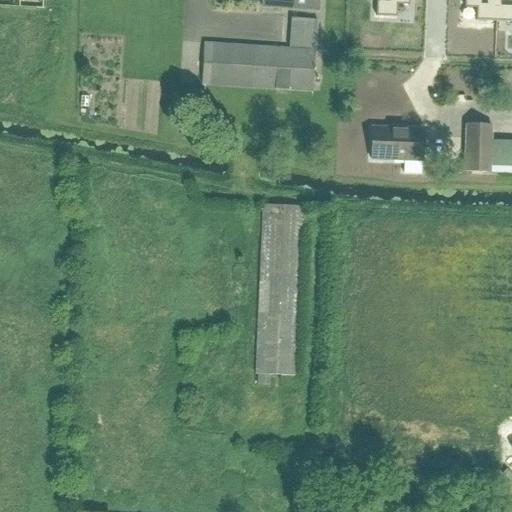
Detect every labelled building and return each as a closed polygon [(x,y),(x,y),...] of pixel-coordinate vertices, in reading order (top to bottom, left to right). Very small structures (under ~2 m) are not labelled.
[(318,12),(318,0),(262,0),(261,8),(318,12)] [(375,0),(375,17),(396,18),(397,6),(408,7),(408,0),(375,0)] [(464,0),(464,9),(475,10),(475,22),(495,23),(495,0),(464,0)] [(511,0),(495,0),(495,23),(511,23),(511,0)] [(317,20),(291,19),(289,49),(315,50),(317,20)] [(204,44),(201,86),(312,92),(315,51),(204,44)] [(422,162),(423,132),(407,132),(407,129),(371,128),(370,160),(422,162)] [(492,143),(465,142),(464,175),(491,176),(492,143)]
